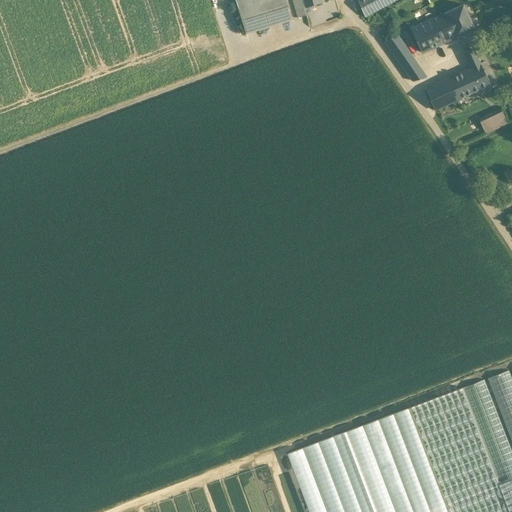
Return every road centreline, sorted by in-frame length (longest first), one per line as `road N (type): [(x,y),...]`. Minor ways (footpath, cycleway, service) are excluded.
road 1 (track): [(356,19),(0,154)]
road 2 (residential): [(511,244),(349,0)]
